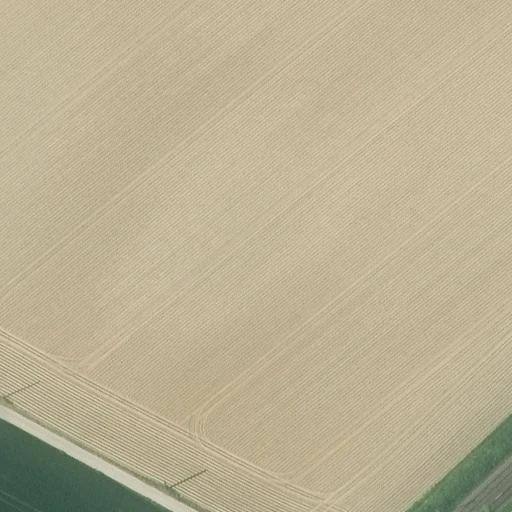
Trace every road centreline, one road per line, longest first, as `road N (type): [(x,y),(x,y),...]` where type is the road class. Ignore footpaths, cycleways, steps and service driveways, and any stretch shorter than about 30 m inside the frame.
road 1 (unclassified): [(0,415),(175,511)]
road 2 (track): [(419,511),(511,424)]
